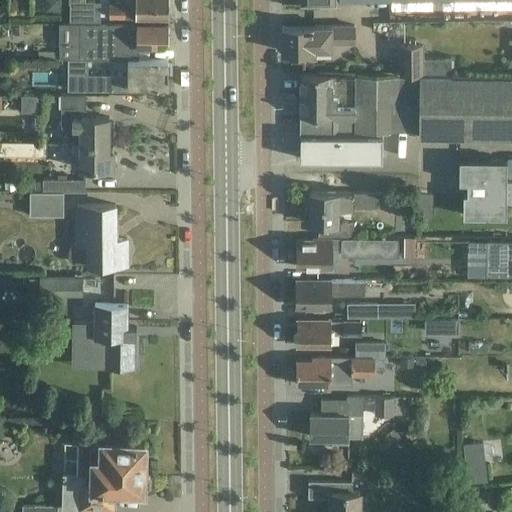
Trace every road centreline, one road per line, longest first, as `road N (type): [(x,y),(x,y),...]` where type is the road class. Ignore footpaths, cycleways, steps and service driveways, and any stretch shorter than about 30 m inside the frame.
road 1 (residential): [(196,0),(202,511)]
road 2 (residential): [(265,511),(262,164)]
road 3 (secondary): [(231,511),(226,165)]
road 4 (secondary): [(226,165),(225,0)]
road 5 (residential): [(262,164),(260,0)]
